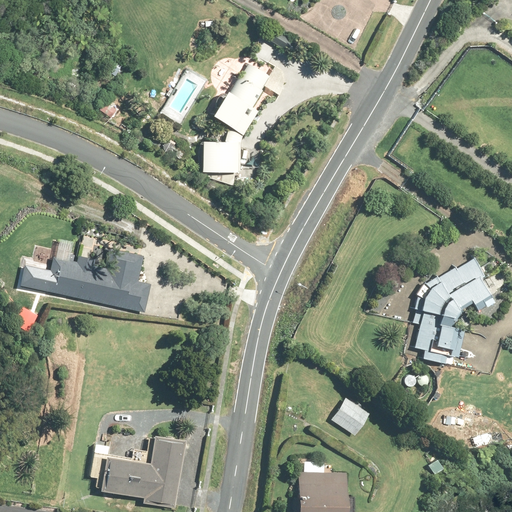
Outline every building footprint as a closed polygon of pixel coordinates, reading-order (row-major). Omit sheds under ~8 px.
[(227,140),(207,140),(205,176),(235,185),(236,171),(241,171),(242,141),(244,134),(260,110),(254,106),(267,86),(280,95),(284,86),(285,78),(284,74),(283,69),(276,66),(271,75),(249,61),(217,114),(232,124),(227,140)] [(111,270),(55,258),(48,290),(146,312),(152,283),(139,281),(145,255),(115,249),(111,270)] [(416,315),(409,346),(418,348),(416,357),(447,364),(449,355),(453,356),(460,329),(442,325),(443,317),(448,320),(458,311),(456,308),(468,301),(473,309),(481,304),(483,306),(490,302),(476,280),(482,275),(469,256),(454,266),(453,264),(435,275),(434,274),(420,282),(422,284),(414,296),(412,308),(425,311),(423,317),(416,315)] [(401,372),(400,384),(424,386),(425,374),(401,372)] [(325,417),(350,434),(365,413),(340,396),(325,417)] [(153,462),(110,455),(104,489),(147,497),(146,502),(177,507),(188,440),(158,435),(153,462)] [(420,462),(426,473),(438,467),(432,456),(420,462)] [(339,511),(340,471),(289,471),(289,502),(288,511),(339,511)]
